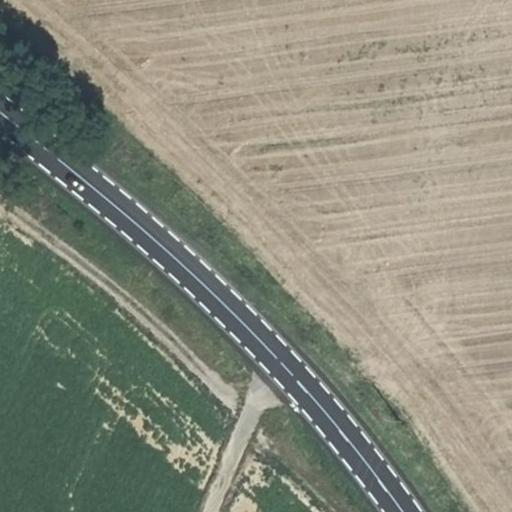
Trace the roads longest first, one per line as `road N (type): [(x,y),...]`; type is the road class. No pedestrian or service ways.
road 1 (secondary): [(399,511),(318,406),(216,299),(0,113)]
road 2 (track): [(277,362),(213,511)]
